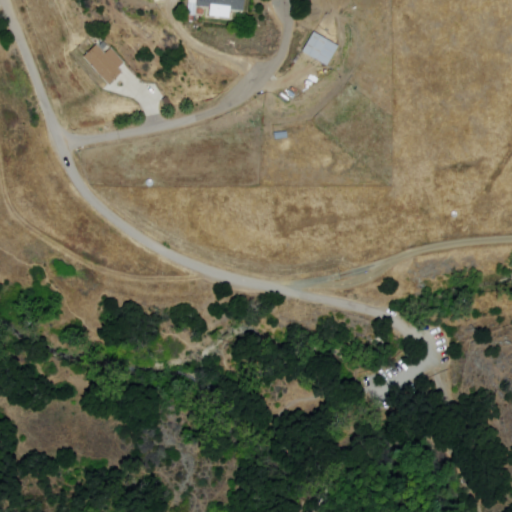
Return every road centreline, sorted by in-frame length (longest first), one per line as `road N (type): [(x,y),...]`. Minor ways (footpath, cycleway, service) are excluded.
road 1 (residential): [(290,288),(179,262),(102,210),(79,184),(6,0)]
road 2 (track): [(511,242),(433,250),(368,277),(290,288)]
